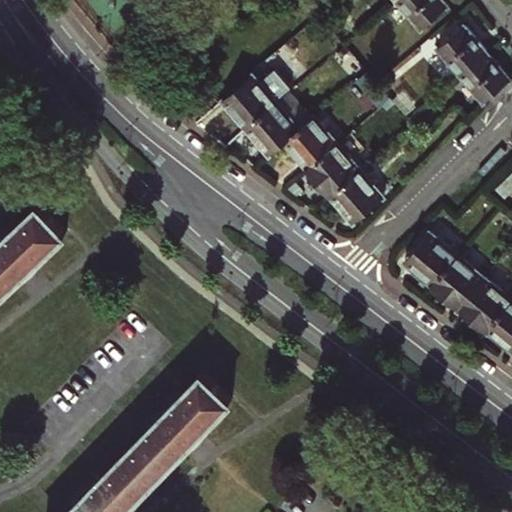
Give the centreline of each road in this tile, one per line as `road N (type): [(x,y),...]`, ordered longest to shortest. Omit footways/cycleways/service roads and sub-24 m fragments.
road 1 (secondary): [(0,2),(71,110),(180,226),(511,486)]
road 2 (secondary): [(342,277),(137,117),(32,0)]
road 3 (residential): [(511,112),(342,277)]
road 4 (secondary): [(511,408),(342,277)]
